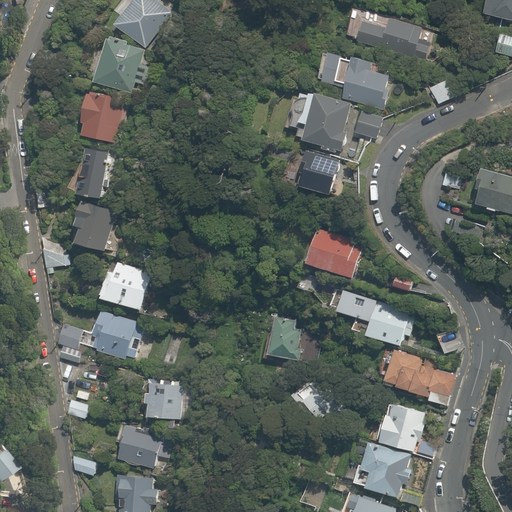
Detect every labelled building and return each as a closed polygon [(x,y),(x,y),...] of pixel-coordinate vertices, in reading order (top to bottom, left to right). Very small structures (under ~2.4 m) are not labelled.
[(148,49),(149,49),(147,51),(158,59),(159,57),(183,26),(172,18),(176,12),(159,0),(137,0),(118,26),(148,49)] [(511,21),(511,0),(491,0),(490,6),(487,5),(484,16),(488,17),(511,21)] [(348,38),(359,41),(427,62),(433,42),(421,39),(425,28),(391,17),(388,28),(377,25),(379,17),(356,10),(348,38)] [(511,36),(501,33),(496,52),(511,56),(511,36)] [(147,68),(142,66),(148,50),(112,38),(97,82),(133,95),(135,87),(140,89),(147,68)] [(377,61),(358,56),(328,47),(318,81),(344,88),(349,90),(347,98),(385,109),(395,76),(375,70),(377,61)] [(452,80),(433,89),(440,104),(459,95),(452,80)] [(116,143),(120,125),(126,127),(130,110),(124,108),(126,99),(93,91),(89,90),(85,107),(90,108),(83,135),(116,143)] [(314,92),(304,123),(310,125),(305,141),(338,151),(343,153),(349,133),(344,131),(352,104),(314,92)] [(384,118),(365,112),(359,133),(377,139),(384,118)] [(113,153),(89,148),(79,193),(102,199),(113,153)] [(306,179),(303,188),(330,197),(342,158),(309,148),(301,178),(306,179)] [(511,174),(488,167),(478,201),(511,211),(511,174)] [(117,210),(84,201),(78,222),(85,224),(80,243),(106,251),(117,210)] [(367,243),(319,228),(308,265),(356,279),(367,243)] [(64,247),(46,249),(48,268),(67,266),(64,247)] [(116,271),(109,269),(101,298),(143,310),(153,273),(118,263),(116,271)] [(415,278),(397,273),(394,286),(412,290),(415,278)] [(316,282),(302,278),(300,287),(313,291),(316,282)] [(420,313),(347,291),(344,299),(340,298),(336,311),(357,318),(354,331),(406,347),(408,337),(412,339),(420,313)] [(132,347),(135,336),(141,338),(145,324),(139,322),(103,311),(96,331),(103,334),(99,350),(128,359),(129,356),(135,358),(138,349),(132,347)] [(307,318),(278,313),(271,352),(300,357),(307,318)] [(86,326),(64,326),(64,344),(86,344),(86,326)] [(459,337),(443,344),(447,355),(463,348),(459,337)] [(427,360),(394,348),(381,382),(446,406),(457,377),(425,365),(427,360)] [(84,355),(63,349),(61,357),(81,363),(84,355)] [(150,413),(150,417),(189,419),(190,409),(195,409),(196,389),(175,388),(175,383),(161,382),(161,377),(152,377),(152,382),(153,382),(153,391),(147,391),(147,402),(152,403),(152,408),(147,408),(147,413),(150,413)] [(291,392),(297,404),(303,401),(309,412),(319,407),(320,409),(330,404),(317,378),(291,392)] [(94,392),(78,390),(77,399),(94,400),(94,392)] [(92,404),(72,400),(69,414),(88,418),(92,404)] [(382,442),(421,452),(436,457),(440,443),(425,439),(432,412),(393,401),(382,442)] [(120,461),(155,472),(159,456),(165,458),(171,439),(130,427),(120,461)] [(416,456),(373,444),(361,485),(404,498),(416,456)] [(0,482),(18,470),(2,448),(0,449),(0,482)] [(349,457),(332,451),(324,473),(341,479),(349,457)] [(100,461),(75,459),(74,471),(99,473),(100,461)] [(158,479),(120,475),(117,500),(121,500),(119,511),(154,511),(155,506),(159,507),(161,489),(157,489),(158,479)] [(363,496),(357,511),(347,511),(344,511),(343,511),(397,511),(399,507),(363,496)]
